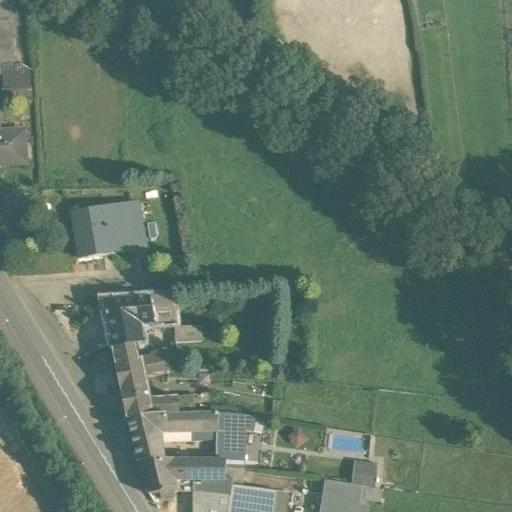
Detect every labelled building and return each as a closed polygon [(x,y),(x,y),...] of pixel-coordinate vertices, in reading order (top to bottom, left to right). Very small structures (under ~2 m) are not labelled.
[(13,0),(0,0),(0,9),(14,9),(13,0)] [(30,91),(3,92),(4,105),(30,103),(30,91)] [(0,166),(26,165),(24,133),(0,134),(0,166)] [(121,206),(72,214),(80,261),(128,253),(124,228),(141,225),(137,204),(121,206)] [(8,225),(0,230),(0,231),(8,244),(16,239),(8,225)] [(141,225),(124,228),(128,253),(146,250),(141,225)] [(22,227),(14,232),(23,245),(30,240),(22,227)] [(174,298),(151,300),(156,323),(175,322),(174,298)] [(151,300),(103,303),(113,351),(136,348),(133,331),(140,330),(138,324),(156,323),(151,300)] [(200,327),(176,329),(174,329),(175,345),(201,343),(200,327)] [(136,348),(113,351),(113,353),(116,366),(116,368),(117,368),(118,375),(117,375),(118,377),(124,406),(145,402),(151,401),(146,379),(168,375),(170,374),(168,369),(177,370),(176,355),(139,361),(136,348)] [(177,370),(168,369),(170,374),(168,375),(168,379),(192,381),(192,384),(194,384),(194,371),(177,370)] [(216,372),(194,371),(194,384),(216,385),(216,372)] [(226,389),(202,388),(201,415),(225,416),(226,389)] [(177,399),(160,401),(161,417),(179,416),(177,399)] [(145,402),(124,406),(127,419),(127,420),(127,422),(154,417),(154,418),(161,417),(160,401),(160,400),(151,401),(145,402)] [(201,415),(196,415),(189,416),(191,433),(218,433),(217,441),(238,442),(239,416),(201,415)] [(154,417),(127,422),(138,463),(162,462),(160,443),(160,435),(191,433),(189,416),(179,416),(161,417),(154,418),(154,417)] [(191,433),(160,435),(160,443),(191,441),(191,433)] [(162,462),(138,463),(138,465),(140,464),(148,496),(161,495),(162,500),(172,499),(172,494),(175,494),(175,482),(193,482),(201,482),(201,481),(225,482),(225,470),(225,469),(225,462),(173,461),(162,462)] [(377,463),(368,462),(367,471),(376,472),(377,463)] [(233,470),(225,470),(225,482),(201,481),(201,482),(193,482),(192,511),(285,511),(287,494),(231,488),(233,470)] [(365,511),(369,490),(326,484),(320,511),(365,511)]
